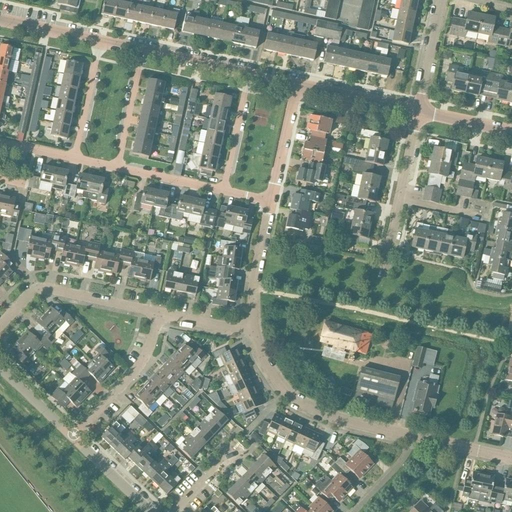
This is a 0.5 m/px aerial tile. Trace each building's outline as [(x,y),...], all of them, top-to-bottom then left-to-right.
[(77,0),(58,0),(57,5),(65,7),(64,11),(77,14),(79,5),(76,4),(77,0)] [(113,17),(116,2),(109,0),(104,0),(101,15),(113,17)] [(129,4),(125,20),(137,23),(141,7),(142,0),(141,0),(137,0),(136,6),(129,4)] [(299,13),(308,15),(309,9),(311,0),(305,0),(304,5),(302,4),(299,13)] [(339,3),(328,0),(327,6),(338,8),(339,3)] [(400,0),(399,10),(415,13),(417,3),(404,0),(400,0)] [(116,2),(113,17),(125,20),(129,4),(116,2)] [(361,5),(360,10),(371,13),(373,7),(361,5)] [(252,6),(251,12),(262,14),(259,30),(262,30),(267,10),(252,6)] [(141,7),(137,23),(149,25),(153,9),(141,7)] [(153,9),(149,25),(161,28),(165,12),(153,9)] [(358,16),(370,19),(371,13),(360,10),(358,16)] [(396,21),(413,24),(415,13),(399,10),(396,21)] [(271,17),(283,19),(285,14),(272,11),(271,17)] [(337,14),(326,11),(324,17),(336,20),(337,14)] [(165,12),(161,28),(173,31),(177,14),(165,12)] [(194,12),(193,18),(185,16),(181,32),(194,35),(198,19),(197,19),(199,13),(194,12)] [(468,13),(466,21),(453,18),(450,35),(465,38),(466,33),(477,35),(481,16),(468,13)] [(283,19),(296,22),(297,17),(285,14),(283,19)] [(358,16),(357,22),(369,25),(370,19),(358,16)] [(487,43),(496,45),(498,45),(501,29),(492,27),(494,19),(481,16),(477,35),(489,37),(487,43)] [(206,38),(218,40),(222,24),(223,20),(211,17),(210,22),(206,38)] [(309,19),(297,17),(296,22),(308,25),(309,19)] [(206,38),(210,22),(198,19),(194,35),(206,38)] [(317,21),(309,19),(308,25),(316,27),(314,36),(321,37),(324,22),(317,20),(317,21)] [(394,31),(410,35),(413,24),(396,21),(394,31)] [(338,25),(324,22),(321,37),(339,41),(341,35),(340,35),(342,29),(337,28),(338,25)] [(357,22),(356,28),(367,31),(369,25),(357,22)] [(498,45),(500,46),(509,47),(510,42),(511,42),(511,22),(510,31),(501,29),(498,45)] [(222,24),(218,40),(231,43),(234,27),(222,24)] [(234,27),(231,43),(243,46),(247,30),(234,27)] [(247,30),(243,46),(256,49),(259,32),(247,30)] [(392,42),(408,46),(410,35),(394,31),(392,42)] [(276,53),(288,56),(292,40),(294,33),(289,32),(287,39),(280,37),(276,53)] [(264,50),(276,53),(280,37),(267,34),(264,50)] [(304,42),(292,40),(288,56),(301,58),(304,42)] [(317,45),(304,42),(301,58),(313,61),(317,45)] [(387,50),(388,45),(383,44),(382,49),(379,59),(380,59),(376,75),(387,77),(391,61),(385,60),(388,50),(387,50)] [(323,63),(334,66),(337,50),(331,48),(332,46),(328,45),(327,48),(327,47),(323,63)] [(0,47),(0,58),(11,60),(13,48),(0,46),(0,47)] [(398,49),(396,59),(403,60),(405,51),(398,49)] [(337,50),(334,66),(344,68),(348,52),(337,50)] [(443,53),(441,59),(448,61),(449,58),(451,59),(452,52),(446,51),(445,53),(443,53)] [(348,52),(344,68),(355,70),(359,54),(348,52)] [(35,53),(33,65),(39,67),(41,55),(35,53)] [(359,54),(355,70),(366,72),(369,56),(359,54)] [(369,56),(366,72),(376,75),(380,59),(379,59),(369,56)] [(51,59),(45,57),(42,70),(48,71),(51,59)] [(11,60),(0,58),(0,70),(8,72),(11,60)] [(64,74),(80,78),(83,65),(66,62),(64,74)] [(30,77),(36,78),(39,67),(33,65),(30,77)] [(458,68),(458,67),(450,65),(446,81),(453,83),(451,91),(464,94),(468,75),(462,74),(463,69),(458,68)] [(0,70),(0,82),(5,84),(8,72),(0,70)] [(40,82),(46,83),(48,71),(42,70),(40,82)] [(479,88),(486,90),(488,90),(492,74),(490,74),(481,72),(481,74),(469,71),(468,75),(464,94),(477,97),(479,88)] [(80,78),(64,74),(61,87),(77,90),(80,78)] [(492,74),(488,90),(497,92),(495,101),(508,103),(511,86),(511,84),(501,82),(502,77),(494,75),(492,74)] [(27,89),(33,90),(36,78),(30,77),(27,89)] [(146,92),(162,96),(165,83),(148,80),(146,92)] [(37,94),(43,96),(46,83),(40,82),(37,94)] [(212,86),(210,94),(215,95),(215,94),(216,95),(218,87),(212,86)] [(77,90),(61,87),(58,99),(74,103),(77,90)] [(188,88),(182,87),(179,100),(185,101),(188,88)] [(24,101),(30,102),(33,90),(27,89),(24,101)] [(192,89),(189,102),(195,103),(198,90),(192,89)] [(162,96),(146,92),(143,105),(159,108),(159,107),(177,111),(178,106),(177,106),(178,101),(170,99),(169,106),(164,105),(165,100),(161,100),(162,96)] [(37,94),(34,107),(40,108),(43,96),(37,94)] [(215,95),(212,107),(229,111),(231,98),(216,95),(215,94),(215,95)] [(0,95),(0,107),(0,108),(0,107),(8,109),(9,105),(1,103),(3,96),(0,95)] [(74,103),(58,99),(56,111),(72,115),(74,103)] [(177,112),(182,113),(185,101),(179,100),(178,106),(177,111),(177,112)] [(22,112),(28,114),(30,102),(24,101),(22,112)] [(189,102),(187,114),(192,115),(195,103),(189,102)] [(159,108),(143,105),(140,117),(156,120),(159,108)] [(32,119),(37,120),(40,108),(34,107),(32,119)] [(212,107),(209,119),(226,123),(229,111),(212,107)] [(19,124),(25,126),(28,114),(22,112),(17,111),(16,115),(21,116),(19,124)] [(72,115),(56,111),(53,124),(69,127),(72,115)] [(177,112),(174,124),(180,125),(182,113),(177,112)] [(187,114),(184,126),(190,128),(192,115),(187,114)] [(331,123),(335,124),(347,127),(348,120),(319,114),(318,118),(310,116),(306,131),(311,132),(310,138),(343,145),(343,144),(324,140),(325,135),(329,136),(331,123)] [(156,120),(140,117),(137,129),(154,133),(156,120)] [(29,132),(35,133),(37,120),(32,119),(29,132)] [(209,119),(207,131),(223,135),(226,123),(209,119)] [(69,127),(53,124),(50,136),(66,140),(69,127)] [(171,136),(177,138),(180,125),(174,124),(171,136)] [(181,139),(187,140),(190,128),(184,126),(181,139)] [(154,133),(137,129),(135,142),(151,145),(153,145),(154,142),(152,141),(154,133)] [(367,150),(385,154),(388,142),(379,140),(380,134),(361,130),(360,136),(370,139),(367,150)] [(207,131),(204,144),(220,147),(223,135),(207,131)] [(171,136),(168,149),(174,150),(177,138),(171,136)] [(301,157),(322,162),(325,147),(342,150),(343,145),(310,138),(309,144),(304,143),(301,157)] [(181,139),(178,151),(184,152),(187,140),(181,139)] [(151,145),(135,142),(132,154),(148,158),(151,145)] [(204,144),(201,156),(218,160),(220,147),(204,144)] [(431,161),(449,165),(451,158),(457,159),(458,154),(433,148),(431,161)] [(166,162),(171,163),(174,150),(168,149),(166,162)] [(354,167),(372,170),(373,164),(383,166),(385,154),(367,150),(365,162),(355,160),(354,167)] [(178,151),(176,164),(181,165),(184,152),(178,151)] [(218,160),(201,156),(195,155),(194,160),(200,161),(199,169),(215,172),(218,160)] [(469,165),(466,181),(473,183),(474,177),(486,179),(490,161),(477,158),(475,166),(469,165)] [(427,188),(425,187),(424,194),(439,197),(441,191),(439,190),(442,177),(452,179),(454,173),(448,172),(449,165),(431,161),(428,174),(430,174),(427,188)] [(490,161),(486,179),(497,182),(496,188),(503,189),(506,173),(501,172),(503,163),(490,161)] [(463,164),(460,180),(466,181),(469,165),(463,164)] [(296,181),(306,183),(321,186),(325,167),(315,165),(314,173),(312,171),(311,172),(299,169),(297,177),(296,181)] [(32,189),(38,190),(40,182),(52,185),(55,169),(43,166),(41,179),(35,177),(32,189)] [(359,187),(378,191),(380,178),(370,176),(372,170),(354,167),(352,173),(362,175),(359,187)] [(55,169),(52,185),(51,189),(63,192),(62,196),(68,197),(71,185),(65,184),(68,172),(55,169)] [(511,173),(506,173),(503,189),(510,191),(511,185),(511,173)] [(77,186),(71,185),(68,197),(74,198),(76,190),(82,191),(81,197),(87,199),(92,177),(79,174),(77,186)] [(104,180),(92,177),(87,199),(97,201),(96,203),(104,205),(107,193),(101,192),(104,180)] [(460,180),(457,194),(463,195),(466,181),(460,180)] [(466,181),(463,195),(470,197),(473,183),(466,181)] [(346,203),(364,207),(365,201),(375,203),(378,191),(359,187),(357,198),(347,196),(346,203)] [(136,194),(133,209),(133,211),(139,212),(141,204),(153,207),(156,191),(144,189),(142,196),(136,194)] [(290,210),(311,214),(307,213),(310,202),(318,203),(320,195),(299,190),(298,196),(296,198),(292,197),(290,210)] [(168,194),(156,191),(153,207),(160,208),(158,216),(169,219),(172,205),(166,204),(168,194)] [(439,197),(424,194),(422,200),(438,204),(439,197)] [(5,195),(0,215),(11,217),(10,224),(16,225),(19,212),(13,211),(15,199),(11,198),(12,196),(5,195)] [(178,206),(172,205),(169,219),(175,220),(181,221),(183,213),(189,215),(192,199),(180,196),(178,206)] [(192,199),(189,215),(201,217),(199,226),(205,227),(205,228),(212,229),(216,214),(208,212),(207,213),(202,212),(205,202),(192,199)] [(364,207),(346,203),(344,209),(354,211),(351,223),(370,227),(372,215),(363,213),(364,207)] [(220,213),(217,222),(216,227),(223,228),(224,224),(234,226),(237,209),(227,207),(225,214),(220,213)] [(248,211),(237,209),(234,226),(243,228),(242,233),(249,234),(252,220),(246,218),(248,211)] [(311,214),(290,210),(295,211),(294,215),(291,217),(288,216),(286,228),(302,232),(304,222),(309,223),(311,214)] [(495,227),(511,231),(511,215),(502,213),(501,220),(497,219),(495,227)] [(467,230),(467,227),(469,220),(458,218),(456,225),(456,228),(467,230)] [(118,220),(115,227),(121,230),(125,223),(118,220)] [(349,235),(339,233),(338,240),(357,244),(358,237),(367,239),(370,227),(351,223),(349,235)] [(412,248),(425,251),(429,232),(422,231),(423,225),(417,224),(412,248)] [(425,251),(437,254),(443,229),(437,227),(435,234),(429,232),(425,251)] [(511,246),(511,244),(511,231),(495,227),(494,237),(497,237),(496,243),(511,246)] [(25,229),(25,232),(23,242),(29,243),(26,255),(30,256),(30,257),(37,259),(41,239),(30,236),(31,231),(25,229)] [(437,254),(449,256),(454,237),(446,236),(448,230),(443,229),(437,254)] [(454,237),(449,256),(462,259),(464,251),(473,253),(477,237),(466,234),(464,240),(454,237)] [(41,239),(37,259),(44,260),(44,259),(48,260),(51,248),(57,249),(60,237),(53,235),(52,241),(41,239)] [(60,237),(57,249),(62,251),(60,262),(64,263),(64,265),(71,266),(75,246),(64,244),(65,238),(60,237)] [(201,241),(200,248),(209,250),(210,243),(201,241)] [(230,242),(225,242),(221,241),(220,247),(224,248),(222,258),(240,260),(242,250),(234,249),(235,243),(230,242)] [(75,246),(71,266),(78,268),(78,266),(82,267),(85,255),(91,257),(93,244),(87,243),(86,248),(75,246)] [(491,249),(489,257),(508,261),(511,246),(496,243),(495,249),(491,249)] [(93,244),(91,257),(96,258),(94,269),(98,270),(98,272),(105,273),(109,253),(98,251),(99,245),(93,244)] [(109,253),(105,273),(112,275),(112,273),(116,274),(119,262),(124,264),(127,251),(121,250),(120,256),(109,253)] [(144,255),(133,252),(127,251),(124,264),(130,265),(128,277),(132,277),(131,279),(138,281),(143,261),(144,255)] [(0,276),(4,280),(12,272),(6,266),(10,262),(0,253),(0,276)] [(143,261),(138,281),(145,282),(146,280),(150,281),(152,270),(158,271),(161,258),(155,257),(154,263),(143,261)] [(240,260),(222,258),(219,257),(217,268),(205,266),(204,271),(216,273),(231,275),(231,269),(239,270),(240,260)] [(490,273),(493,273),(492,278),(493,280),(501,282),(503,280),(504,276),(505,276),(508,261),(489,257),(487,265),(491,266),(490,273)] [(167,272),(166,279),(164,289),(174,291),(178,274),(167,272)] [(230,281),(231,275),(216,273),(216,279),(219,280),(218,290),(236,292),(237,282),(230,281)] [(178,274),(174,291),(185,293),(188,276),(178,274)] [(188,276),(185,293),(195,295),(199,279),(188,276)] [(480,289),(499,294),(500,288),(486,284),(487,280),(482,279),(480,289)] [(236,292),(218,290),(216,299),(213,299),(212,305),(226,307),(227,301),(234,302),(236,292)] [(62,333),(69,326),(74,321),(64,312),(60,316),(51,307),(43,315),(62,333)] [(45,332),(41,336),(51,345),(62,333),(43,315),(36,323),(45,332)] [(325,323),(320,342),(333,345),(331,353),(342,356),(344,348),(365,354),(370,335),(325,323)] [(51,345),(41,336),(37,341),(27,331),(20,339),(36,354),(43,347),(46,350),(51,345)] [(79,340),(74,336),(70,340),(74,345),(79,340)] [(36,354),(20,339),(13,347),(22,356),(18,360),(27,369),(32,364),(29,361),(36,354)] [(219,341),(208,345),(210,351),(221,346),(219,341)] [(394,356),(403,358),(406,346),(397,343),(394,356)] [(177,352),(191,365),(198,358),(201,361),(206,357),(196,348),(192,352),(184,344),(177,352)] [(91,362),(107,376),(114,369),(105,359),(109,355),(99,346),(95,351),(98,355),(91,362)] [(417,347),(412,368),(422,370),(427,349),(417,347)] [(219,357),(223,366),(241,358),(237,349),(227,353),(224,348),(212,353),(215,359),(219,357)] [(170,359),(184,373),(191,365),(177,352),(170,359)] [(223,366),(225,371),(221,373),(224,378),(228,376),(246,368),(241,358),(223,366)] [(163,367),(177,380),(184,373),(170,359),(163,367)] [(99,384),(107,376),(91,362),(85,369),(81,365),(76,370),(81,375),(85,371),(99,384)] [(156,374),(170,388),(177,380),(163,367),(156,374)] [(232,385),(250,377),(246,368),(228,376),(232,385)] [(354,400),(391,409),(399,378),(362,368),(354,400)] [(68,386),(83,400),(91,393),(77,379),(81,375),(76,370),(72,375),(76,378),(68,386)] [(170,388),(156,374),(148,382),(162,395),(170,388)] [(200,375),(193,382),(199,388),(201,383),(199,381),(203,377),(200,375)] [(236,394),(254,386),(250,377),(232,385),(228,387),(232,396),(236,394)] [(162,395),(148,382),(141,389),(155,402),(160,406),(167,399),(162,395)] [(193,382),(189,386),(196,393),(198,391),(199,388),(193,382)] [(411,412),(427,416),(429,406),(432,407),(434,397),(431,396),(433,387),(418,384),(416,392),(413,392),(411,398),(414,398),(411,412)] [(76,408),(83,400),(68,386),(62,393),(58,389),(50,397),(63,408),(69,401),(76,408)] [(258,395),(254,386),(236,394),(241,404),(258,395)] [(155,402),(141,389),(134,397),(142,404),(138,409),(148,418),(152,414),(148,410),(155,402)] [(207,396),(216,405),(219,402),(220,402),(216,392),(207,396)] [(187,397),(183,394),(179,397),(186,403),(193,396),(191,394),(187,397)] [(245,413),(241,415),(243,421),(251,417),(255,415),(253,410),(263,405),(258,395),(241,404),(245,413)] [(175,401),(179,405),(182,408),(186,403),(179,397),(175,401)] [(128,405),(121,412),(124,415),(125,413),(129,417),(135,411),(128,405)] [(234,407),(226,411),(229,418),(237,414),(234,407)] [(510,417),(506,416),(496,414),(492,435),(500,437),(500,438),(502,438),(502,437),(506,438),(508,428),(511,429),(511,408),(511,409),(510,417)] [(228,421),(220,414),(215,409),(208,417),(220,429),(228,421)] [(187,419),(185,416),(182,413),(177,418),(180,421),(181,420),(184,422),(187,419)] [(134,420),(133,420),(141,428),(142,427),(143,426),(147,422),(139,415),(134,420)] [(267,432),(276,436),(284,419),(274,415),(270,425),(264,422),(261,429),(259,434),(264,437),(267,432)] [(220,429),(208,417),(200,424),(213,436),(220,429)] [(293,423),(284,419),(276,436),(285,440),(293,423)] [(109,445),(120,434),(125,429),(117,421),(101,438),(109,445)] [(143,426),(142,427),(148,433),(153,428),(150,426),(147,422),(143,426)] [(303,428),(293,423),(285,440),(282,448),(291,453),(292,452),(303,428)] [(193,432),(205,444),(213,436),(200,424),(193,432)] [(312,432),(303,428),(292,452),(299,455),(300,453),(302,454),(312,432)] [(131,431),(129,433),(124,438),(120,434),(109,445),(117,453),(133,437),(135,434),(131,431)] [(185,440),(198,452),(205,444),(193,432),(185,440)] [(322,436),(312,432),(302,454),(317,461),(322,449),(317,447),(322,436)] [(254,440),(253,440),(258,445),(262,440),(258,436),(254,440)] [(133,437),(117,453),(125,461),(128,458),(135,450),(131,446),(137,440),(133,437)] [(198,452),(185,440),(178,447),(190,459),(198,452)] [(353,445),(354,446),(347,454),(352,459),(352,458),(366,472),(373,464),(363,454),(368,448),(364,444),(357,440),(353,445)] [(140,445),(135,450),(128,458),(135,465),(153,446),(150,442),(144,448),(140,445)] [(170,445),(165,450),(170,454),(174,449),(170,445)] [(135,465),(143,473),(154,461),(150,458),(157,450),(153,446),(135,465)] [(256,463),(269,475),(276,468),(264,456),(256,463)] [(327,466),(332,461),(327,456),(324,459),(325,460),(323,462),(327,466)] [(158,465),(154,461),(143,473),(151,480),(166,464),(166,463),(168,460),(165,457),(158,465)] [(274,461),(278,465),(282,469),(285,466),(281,461),(282,460),(277,457),(277,458),(274,461)] [(359,479),(366,472),(352,458),(352,459),(347,464),(346,465),(339,458),(334,463),(345,473),(348,469),(359,479)] [(249,471),(261,483),(269,475),(256,463),(249,471)] [(151,480),(158,488),(169,476),(165,473),(170,468),(166,464),(151,480)] [(241,479),(254,491),(261,483),(249,471),(241,479)] [(479,496),(484,475),(473,472),(470,485),(464,484),(462,496),(467,497),(468,499),(477,501),(479,495),(479,496)] [(338,474),(331,481),(346,495),(353,488),(338,474)] [(484,475),(479,496),(486,497),(485,501),(489,502),(495,503),(497,491),(492,489),(494,477),(484,475)] [(174,481),(169,476),(158,488),(166,495),(182,479),(179,476),(174,481)] [(274,479),(277,483),(280,485),(283,482),(277,476),(274,479)] [(320,482),(315,487),(320,492),(331,502),(334,499),(338,503),(346,495),(331,481),(328,478),(322,484),(320,482)] [(234,486),(246,498),(254,491),(241,479),(234,486)] [(497,491),(495,503),(505,505),(505,501),(511,502),(511,501),(511,480),(506,479),(503,492),(497,491)] [(282,488),(285,491),(289,487),(284,482),(283,482),(280,485),(282,488)] [(226,494),(233,501),(239,506),(246,498),(234,486),(226,494)] [(316,496),(320,492),(315,487),(311,491),(316,496)] [(285,491),(282,488),(277,493),(280,496),(285,491)] [(217,490),(213,494),(218,499),(222,494),(217,490)] [(312,506),(318,511),(331,511),(332,511),(319,498),(312,506)] [(410,511),(430,511),(421,502),(410,511)]
